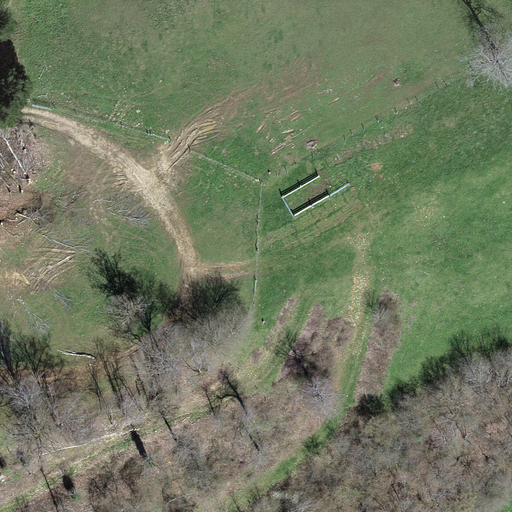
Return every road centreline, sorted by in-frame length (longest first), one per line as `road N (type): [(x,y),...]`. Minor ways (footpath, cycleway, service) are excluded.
road 1 (track): [(0,111),(65,125),(133,166),(175,219),(185,269),(176,311),(140,349),(98,371),(0,375)]
road 2 (track): [(0,508),(189,417),(255,376),(272,360),(327,240)]
road 3 (track): [(226,511),(315,440),(339,408),(369,304),(366,220)]
road 4 (track): [(185,269),(253,264),(366,220)]
